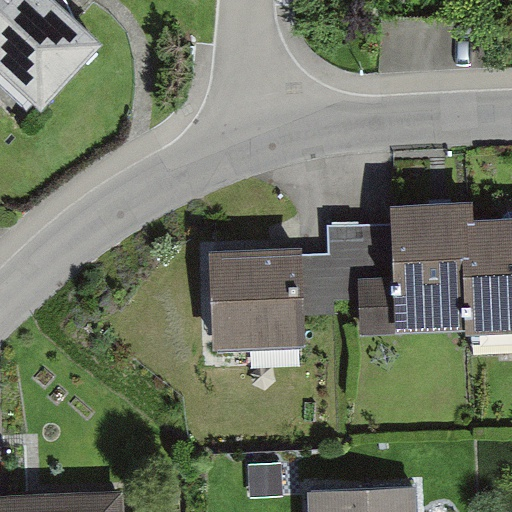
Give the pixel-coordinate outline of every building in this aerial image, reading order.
[(102,38),(59,0),(0,0),(0,64),(44,103),(102,38)] [(484,201),(404,202),(406,275),(368,276),(369,332),(511,329),(511,221),(485,222),(484,201)] [(304,247),(219,247),(219,348),(304,348),(304,247)] [(423,511),(422,481),(311,485),(312,511),(423,511)] [(0,511),(122,511),(121,490),(0,494),(0,511)]
